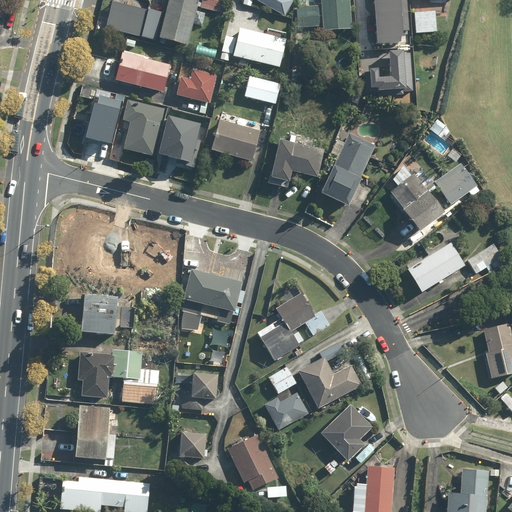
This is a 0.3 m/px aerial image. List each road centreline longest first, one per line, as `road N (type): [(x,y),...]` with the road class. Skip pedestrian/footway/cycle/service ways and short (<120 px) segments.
road 1 (residential): [(26,168),(323,251),(366,292),(437,417)]
road 2 (secondary): [(26,168),(0,454)]
road 3 (secondary): [(60,0),(26,168)]
